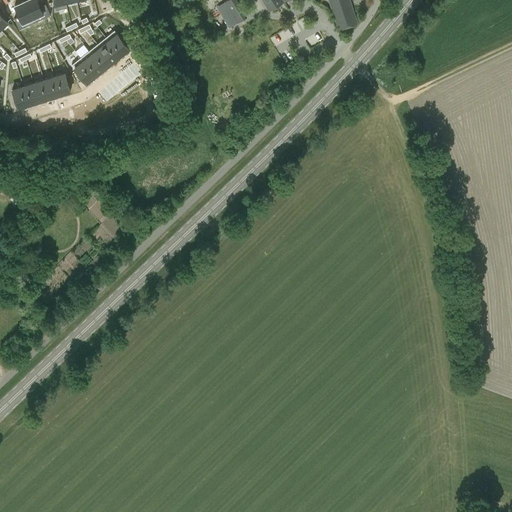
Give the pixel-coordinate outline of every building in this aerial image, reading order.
[(24,0),(14,5),(23,23),(33,18),(24,0)] [(37,0),(24,0),(33,18),(44,13),(37,0)] [(227,0),(225,2),(237,23),(247,17),(236,0),(227,0)] [(262,0),(269,10),(284,0),(262,0)] [(328,0),(338,28),(352,24),(357,22),(349,0),(328,0)] [(114,30),(106,37),(120,55),(129,48),(114,30)] [(112,62),(120,55),(106,37),(97,43),(112,62)] [(112,62),(97,43),(89,50),(104,68),(112,62)] [(104,68),(89,50),(80,57),(95,75),(104,68)] [(86,82),(95,75),(80,57),(72,64),(86,82)] [(65,72),(54,75),(60,94),(70,91),(65,72)] [(44,79),(49,97),(60,94),(54,75),(44,79)] [(44,79),(33,82),(39,100),(49,97),(44,79)] [(29,104),(39,100),(33,82),(23,85),(29,104)] [(18,107),(29,104),(23,85),(12,88),(18,107)]
